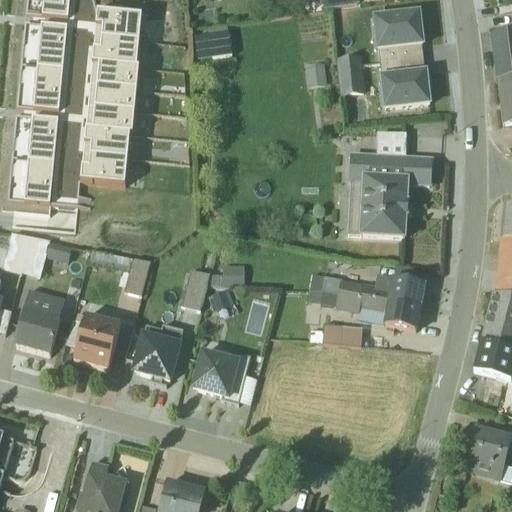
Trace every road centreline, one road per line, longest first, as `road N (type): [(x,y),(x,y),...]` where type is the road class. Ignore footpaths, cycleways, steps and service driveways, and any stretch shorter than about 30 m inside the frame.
road 1 (residential): [(411,503),(0,392)]
road 2 (residential): [(473,168),(460,309),(411,503)]
road 3 (residential): [(459,0),(473,168)]
